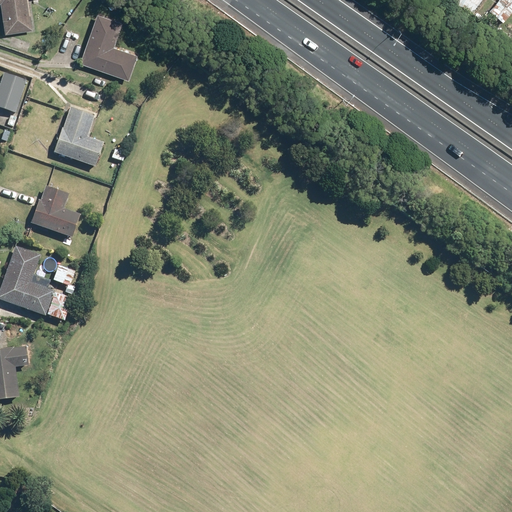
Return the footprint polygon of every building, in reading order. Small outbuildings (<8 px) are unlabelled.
[(29,29),(25,0),(2,0),(7,33),(29,29)] [(448,0),(448,1),(471,16),(481,0),(448,0)] [(511,12),(511,0),(498,0),(489,9),(502,23),(511,12)] [(132,56),(110,48),(118,24),(98,17),(84,58),(82,65),(124,80),(132,56)] [(25,81),(3,75),(0,87),(0,106),(17,111),(25,81)] [(57,152),(78,159),(94,165),(101,146),(85,140),(92,119),(71,111),(63,133),(57,152)] [(33,222),(73,236),(80,218),(60,211),(65,196),(44,190),(33,222)] [(38,259),(16,251),(0,298),(45,314),(51,295),(29,287),(38,259)] [(75,271),(56,265),(51,281),(70,287),(75,271)] [(11,352),(0,353),(0,401),(18,399),(13,367),(26,365),(23,350),(11,352)]
